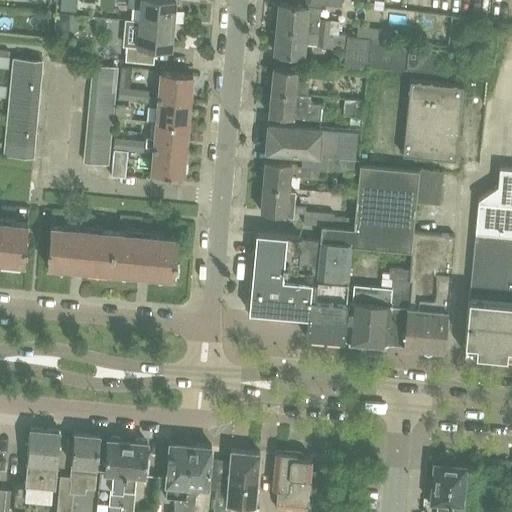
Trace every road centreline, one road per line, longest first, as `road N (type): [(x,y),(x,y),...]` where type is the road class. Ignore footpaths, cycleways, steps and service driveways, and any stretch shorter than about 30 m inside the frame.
road 1 (residential): [(206,327),(238,0)]
road 2 (unclassified): [(0,403),(198,421),(202,379)]
road 3 (residential): [(206,327),(0,309)]
road 4 (secondary): [(399,398),(202,379)]
road 5 (secondary): [(0,363),(90,384),(167,376)]
road 6 (secondary): [(167,376),(63,352),(0,354)]
